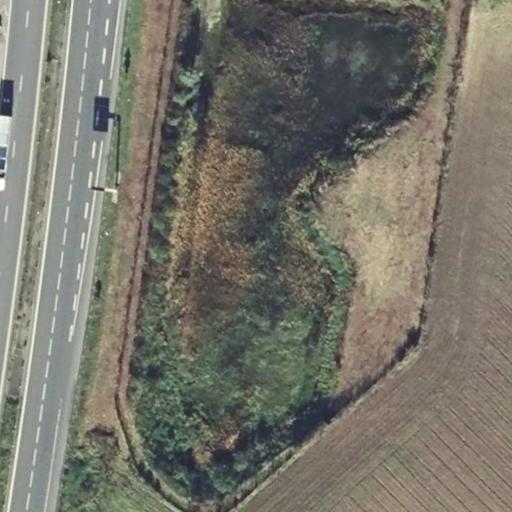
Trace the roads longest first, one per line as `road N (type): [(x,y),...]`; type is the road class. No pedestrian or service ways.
road 1 (trunk): [(26,511),(90,0)]
road 2 (trunk): [(31,0),(0,258)]
